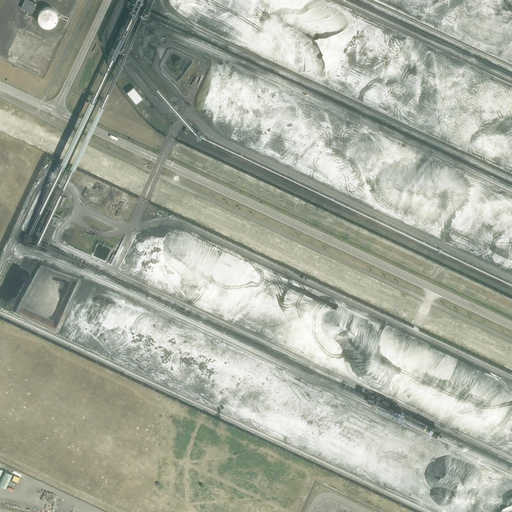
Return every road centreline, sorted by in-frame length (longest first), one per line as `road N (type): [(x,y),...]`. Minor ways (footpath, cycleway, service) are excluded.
road 1 (track): [(122,0),(107,48),(167,118),(273,83),(511,194)]
road 2 (unclassified): [(511,327),(55,112)]
road 3 (track): [(511,281),(206,135),(187,115)]
road 4 (track): [(369,0),(511,66)]
road 5 (unknown): [(150,71),(167,46),(203,63),(187,115)]
road 6 (unclassified): [(55,112),(108,0)]
